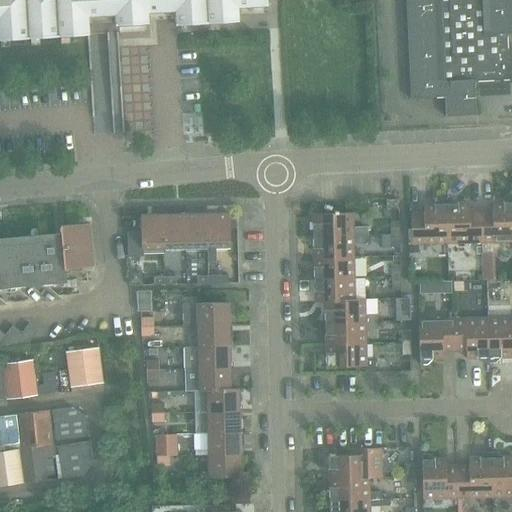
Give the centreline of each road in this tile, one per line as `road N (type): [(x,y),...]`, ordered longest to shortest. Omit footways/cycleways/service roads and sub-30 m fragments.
road 1 (residential): [(274,165),(0,189)]
road 2 (residential): [(281,412),(274,165)]
road 3 (residential): [(511,152),(274,165)]
road 4 (residential): [(281,412),(511,408)]
